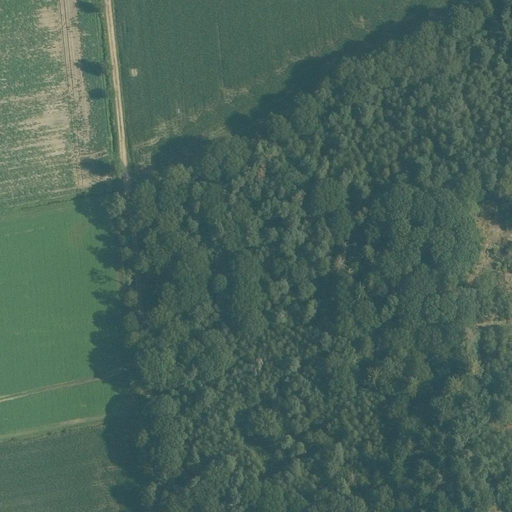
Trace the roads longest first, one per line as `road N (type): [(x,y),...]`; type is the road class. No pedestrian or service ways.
road 1 (track): [(160,511),(108,0)]
road 2 (track): [(129,204),(504,0)]
